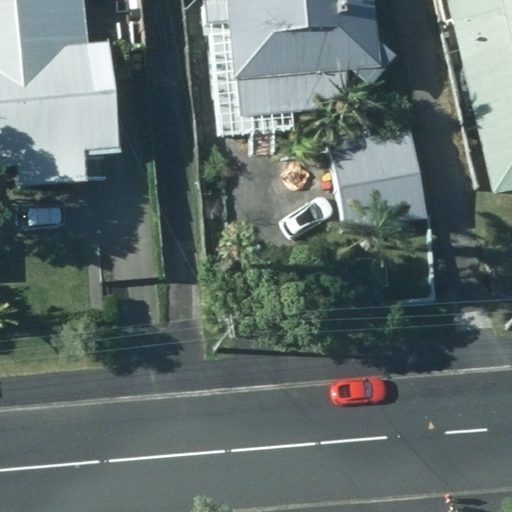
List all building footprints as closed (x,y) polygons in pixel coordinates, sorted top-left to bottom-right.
[(0,0),(0,69),(77,62),(72,0),(0,0)] [(373,87),(364,0),(217,0),(231,137),(342,126),(338,90),(373,87)] [(511,0),(440,0),(486,211),(511,204),(511,0)] [(100,61),(77,62),(0,69),(0,179),(6,179),(8,205),(77,198),(75,173),(107,171),(100,61)] [(420,232),(404,141),(326,156),(343,246),(420,232)]
